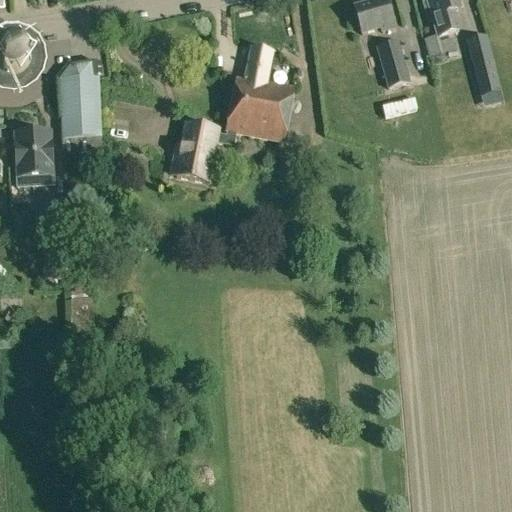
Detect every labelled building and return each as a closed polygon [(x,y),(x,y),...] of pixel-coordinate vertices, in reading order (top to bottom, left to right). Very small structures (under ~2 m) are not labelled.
[(394,30),(386,0),(354,9),(361,36),(381,31),(382,34),(394,30)] [(437,39),(458,32),(453,15),(461,12),(457,0),(432,0),(433,0),(422,4),(428,24),(432,23),(434,30),(437,39)] [(486,37),(466,43),(484,110),(503,104),(486,37)] [(430,58),(440,56),(436,40),(426,42),(430,58)] [(388,90),(409,84),(397,44),(377,50),(388,90)] [(16,47),(12,45),(5,47),(3,48),(0,50),(0,77),(2,80),(9,83),(16,83),(22,81),(28,74),(31,66),(30,58),(26,52),(21,48),(16,47)] [(226,135),(235,137),(284,146),(295,89),(268,84),(274,55),(248,50),(242,81),(237,80),(227,131),(226,135)] [(72,67),(61,81),(64,142),(103,140),(102,101),(101,80),(99,63),(72,67)] [(232,149),(235,137),(226,135),(227,131),(224,131),(185,123),(174,180),(207,186),(215,146),(232,149)] [(17,191),(53,190),(53,180),(51,145),(44,146),(44,136),(15,137),(17,181),(17,191)] [(277,183),(287,185),(291,164),(287,163),(280,162),(277,183)] [(63,201),(40,201),(40,231),(63,231),(63,201)] [(58,259),(57,259),(56,259),(55,259),(54,259),(53,260),(52,261),(51,261),(50,262),(49,262),(49,263),(48,264),(48,265),(47,265),(47,266),(47,267),(46,268),(46,269),(46,270),(46,271),(46,272),(47,273),(47,274),(47,275),(48,276),(49,277),(49,278),(50,278),(51,279),(52,280),(53,280),(54,281),(55,281),(56,281),(57,281),(58,281),(59,281),(60,281),(61,280),(62,280),(63,280),(63,279),(64,278),(65,278),(66,277),(66,276),(67,276),(67,275),(68,274),(68,273),(68,272),(68,271),(68,270),(68,269),(68,268),(68,267),(68,266),(67,265),(66,264),(66,263),(65,262),(64,262),(64,261),(63,261),(62,260),(61,260),(60,259),(59,259),(58,259)] [(93,302),(88,302),(86,272),(69,274),(74,363),(113,359),(113,345),(95,347),(93,302)]
